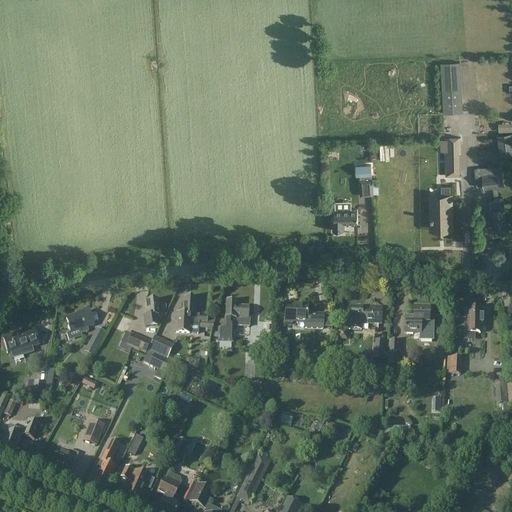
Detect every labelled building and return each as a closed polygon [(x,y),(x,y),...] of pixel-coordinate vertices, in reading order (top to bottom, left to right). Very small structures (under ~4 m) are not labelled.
[(486,0),(473,0),(476,12),(488,10),(486,0)] [(419,3),(407,5),(408,14),(420,13),(419,3)] [(339,19),(351,18),(351,10),(338,11),(339,19)] [(478,54),(478,64),(491,64),(491,54),(478,54)] [(460,62),(441,63),(444,114),(463,113),(460,62)] [(495,102),(481,102),(481,113),(495,112),(495,102)] [(416,114),(417,123),(428,123),(428,113),(416,114)] [(347,120),(347,130),(359,130),(359,120),(347,120)] [(511,131),(500,133),(502,153),(511,151),(511,131)] [(461,137),(446,138),(446,152),(461,152),(461,137)] [(489,158),(488,151),(479,152),(480,159),(489,158)] [(360,179),(372,179),(372,175),(371,164),(357,165),(358,176),(360,176),(360,179)] [(458,166),(447,166),(447,175),(458,175),(458,166)] [(493,168),(493,167),(481,168),(482,175),(494,173),(493,168)] [(494,173),(482,175),(484,187),(484,190),(493,189),(498,188),(505,187),(503,172),(502,172),(494,173)] [(372,179),(360,179),(360,185),(363,185),(363,196),(373,195),(372,179)] [(441,187),(441,196),(442,196),(442,200),(441,200),(432,201),(432,213),(432,217),(431,217),(431,220),(432,220),(432,226),(438,226),(438,229),(445,229),(445,226),(451,226),(451,220),(451,200),(448,200),(448,196),(451,196),(450,187),(441,187)] [(495,202),(490,203),(491,212),(493,212),(496,228),(505,227),(503,212),(506,212),(504,196),(499,197),(498,188),(493,189),(494,198),(495,202)] [(333,231),(345,230),(345,223),(358,223),(358,209),(335,210),(335,220),(333,220),(333,231)] [(207,316),(194,315),(195,299),(185,298),(184,314),(176,314),(175,333),(189,334),(190,325),(199,325),(199,323),(200,323),(201,322),(207,323),(207,316)] [(166,305),(159,306),(158,302),(145,303),(147,318),(148,323),(160,321),(166,310),(166,305)] [(219,329),(218,343),(232,343),(233,344),(234,327),(249,327),(250,328),(250,320),(248,320),(248,308),(236,307),(237,303),(235,303),(234,302),(231,302),(230,303),(226,303),(224,329),(219,329)] [(324,314),(307,313),(308,306),(301,306),(301,305),(294,304),(294,306),(285,305),(284,322),(285,322),(285,323),(309,324),(309,328),(323,329),(327,329),(327,326),(330,326),(330,316),(324,315),(324,314)] [(349,308),(349,330),(361,330),(361,324),(381,325),(381,309),(349,308)] [(404,318),(404,335),(419,335),(419,341),(433,341),(434,323),(429,323),(429,309),(414,309),(414,318),(404,318)] [(468,325),(464,325),(464,338),(474,338),(474,334),(480,334),(480,325),(482,325),(482,323),(482,318),(482,316),(480,316),(480,310),(468,310),(468,325)] [(89,332),(87,328),(93,326),(89,311),(66,318),(71,333),(79,331),(80,335),(89,332)] [(3,338),(8,356),(39,346),(34,329),(3,338)] [(130,335),(126,345),(126,346),(126,347),(130,349),(144,355),(149,343),(130,335)] [(161,352),(165,341),(159,338),(155,350),(161,352)] [(100,342),(92,339),(88,348),(95,351),(100,342)] [(171,351),(188,351),(188,341),(171,340),(171,351)] [(388,355),(389,342),(373,341),(372,360),(387,361),(387,355),(388,355)] [(389,341),(389,342),(388,355),(398,356),(398,342),(389,341)] [(263,359),(264,358),(264,347),(249,347),(249,358),(263,359)] [(154,355),(149,366),(158,371),(164,374),(170,363),(154,355)] [(461,375),(461,366),(462,358),(450,358),(449,375),(460,375),(461,375)] [(264,363),(249,363),(246,363),(246,382),(263,382),(264,363)] [(273,372),(273,380),(284,381),(285,373),(273,372)] [(96,385),(84,380),(82,385),(93,390),(96,385)] [(28,381),(27,389),(26,393),(43,397),(45,384),(28,381)] [(210,382),(204,394),(212,399),(218,386),(210,382)] [(508,404),(506,385),(495,386),(497,405),(508,404)] [(2,396),(0,399),(0,406),(5,409),(9,398),(2,396)] [(16,405),(10,402),(9,402),(4,415),(10,418),(16,405)] [(17,429),(14,435),(8,433),(1,449),(2,450),(3,451),(6,453),(8,452),(13,454),(20,437),(21,438),(21,437),(34,441),(40,425),(28,421),(23,431),(17,429)] [(91,421),(83,442),(96,447),(104,426),(91,421)] [(112,427),(118,431),(123,425),(117,421),(112,427)] [(344,429),(341,435),(350,438),(352,431),(344,429)] [(187,445),(178,441),(169,460),(177,464),(187,445)] [(95,471),(99,473),(93,485),(94,486),(95,488),(97,489),(99,488),(104,491),(107,485),(109,485),(117,469),(109,465),(119,446),(109,442),(95,471)] [(69,451),(68,455),(58,451),(52,467),(70,474),(76,458),(77,459),(78,455),(69,451)] [(251,470),(263,476),(270,463),(258,457),(251,470)] [(137,503),(148,478),(125,468),(120,478),(131,482),(124,498),(130,500),(130,502),(134,504),(135,502),(137,503)] [(251,470),(237,500),(240,501),(248,506),(263,476),(251,470)] [(167,474),(165,480),(163,480),(156,494),(164,498),(158,511),(159,511),(176,511),(180,506),(172,503),(180,488),(178,487),(180,484),(179,480),(167,474)] [(190,487),(182,503),(184,504),(187,505),(196,486),(191,484),(190,487)] [(221,511),(207,505),(213,492),(198,485),(189,503),(205,511),(204,511),(221,511)] [(287,498),(280,511),(299,511),(303,506),(287,498)] [(234,511),(240,501),(237,500),(230,511),(234,511)]
